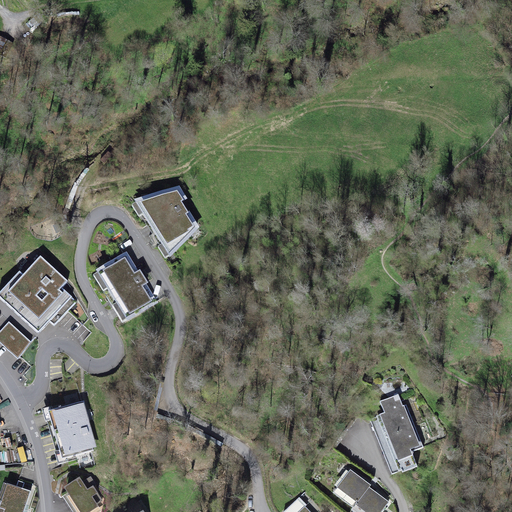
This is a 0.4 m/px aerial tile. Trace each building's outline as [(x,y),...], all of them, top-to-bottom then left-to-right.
[(0,55),(6,58),(13,44),(0,37),(0,55)] [(172,195),(127,204),(165,259),(201,237),(172,195)] [(124,255),(95,272),(126,323),(155,305),(124,255)] [(66,280),(42,259),(27,275),(21,270),(0,292),(0,343),(19,360),(30,344),(39,336),(50,324),(55,328),(77,300),(61,287),(66,280)] [(399,397),(377,404),(381,415),(374,417),(388,465),(409,458),(407,452),(421,448),(410,410),(404,412),(399,397)] [(83,405),(44,414),(56,463),(95,454),(83,405)] [(384,511),(389,506),(347,471),(329,492),(352,511),(384,511)] [(82,476),(55,489),(66,511),(92,511),(99,509),(82,476)] [(28,511),(34,498),(1,485),(0,487),(0,511),(28,511)] [(308,511),(298,499),(282,511),(308,511)]
